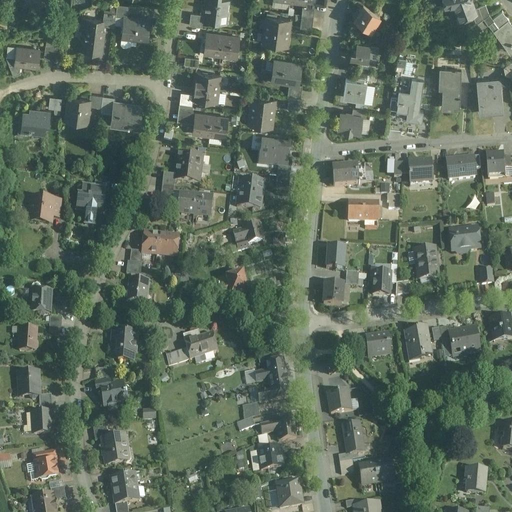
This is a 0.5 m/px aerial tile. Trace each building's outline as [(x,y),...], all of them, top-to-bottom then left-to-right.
[(40,0),(24,0),(33,14),(37,11),(36,9),(43,4),(40,0)] [(219,0),(205,0),(203,16),(203,20),(210,21),(210,23),(218,24),(219,15),(224,16),(228,13),(229,1),(220,0),(219,0)] [(443,0),(444,4),(455,2),(457,7),(455,7),(458,16),(472,10),(475,9),(473,4),(471,0),(443,0)] [(484,0),(473,4),(475,9),(472,10),(475,19),(489,10),(484,0)] [(314,4),(306,3),(303,3),(301,15),(313,16),(314,4)] [(377,14),(363,5),(354,19),(368,28),(377,14)] [(129,7),(117,6),(116,15),(115,18),(123,18),(127,19),(129,7)] [(511,21),(508,16),(508,15),(505,12),(502,8),(502,7),(492,14),(493,16),(498,22),(494,25),(511,49),(511,48),(511,21)] [(475,19),(471,23),(475,29),(493,16),(492,14),(489,10),(475,19)] [(116,15),(104,13),(102,25),(114,27),(115,18),(116,15)] [(203,16),(191,14),(189,26),(202,28),(203,20),(203,16)] [(290,19),(266,16),(265,30),(288,33),(290,19)] [(127,19),(123,18),(121,40),(148,43),(150,21),(127,19)] [(104,33),(85,30),(82,53),(102,56),(104,33)] [(288,33),(265,30),(263,44),(287,47),(288,33)] [(223,36),(206,34),(203,54),(220,56),(223,36)] [(240,38),(223,36),(220,56),(237,58),(240,38)] [(370,44),(356,41),(355,51),(350,50),(349,58),(367,61),(370,44)] [(378,45),(370,44),(367,61),(375,62),(378,45)] [(57,48),(45,47),(44,61),(55,62),(57,48)] [(39,52),(17,49),(16,58),(15,67),(17,67),(37,69),(39,52)] [(395,61),(403,62),(404,54),(395,53),(395,61)] [(16,58),(5,57),(13,79),(21,76),(20,73),(19,73),(20,70),(18,70),(17,67),(15,67),(16,58)] [(511,57),(503,63),(505,71),(511,68),(511,69),(511,57)] [(199,60),(185,58),(184,66),(198,68),(199,60)] [(299,64),(274,60),(274,61),(266,60),(265,69),(272,70),(271,75),(278,76),(277,82),(289,84),(296,85),(296,84),(297,78),(298,78),(299,77),(299,76),(300,75),(299,74),(299,73),(298,72),(299,64)] [(454,65),(439,65),(438,85),(442,85),(441,102),(459,103),(460,78),(461,66),(456,66),(456,65),(454,65)] [(469,66),(461,66),(460,78),(470,78),(469,66)] [(220,76),(196,73),(194,87),(218,90),(220,76)] [(364,77),(354,75),(353,79),(346,78),(344,86),(347,86),(345,94),(364,97),(366,81),(364,81),(364,77)] [(423,77),(411,75),(409,89),(421,91),(423,77)] [(500,75),(476,77),(477,91),(481,91),(482,107),(502,105),(500,75)] [(296,85),(289,84),(287,96),(288,96),(300,97),(302,85),(296,84),(296,85)] [(218,90),(194,87),(193,95),(193,101),(217,104),(218,90)] [(421,91),(409,89),(398,87),(397,95),(397,98),(408,100),(405,115),(421,118),(422,108),(418,107),(421,91)] [(193,95),(181,94),(179,106),(192,107),(193,101),(193,95)] [(102,98),(90,97),(89,102),(90,102),(89,109),(101,110),(102,98)] [(275,100),(252,97),(250,111),(273,114),(275,100)] [(408,100),(397,98),(397,102),(399,103),(397,114),(404,115),(405,115),(408,100)] [(89,102),(68,99),(65,124),(87,127),(89,109),(90,102),(89,102)] [(62,101),(50,100),(48,112),(54,112),(60,113),(62,101)] [(396,106),(391,106),(388,128),(402,130),(404,115),(397,114),(399,103),(397,102),(396,106)] [(123,105),(114,104),(112,116),(118,117),(119,114),(122,114),(123,105)] [(142,108),(123,105),(122,114),(119,114),(118,117),(112,116),(111,128),(139,132),(142,108)] [(370,110),(352,107),(351,114),(361,116),(369,118),(370,110)] [(273,114),(250,111),(249,125),(271,128),(273,114)] [(50,114),(36,112),(35,115),(23,114),(21,132),(29,132),(28,134),(29,134),(29,136),(44,137),(45,128),(48,128),(50,114)] [(351,114),(340,112),(338,128),(344,129),(344,131),(351,132),(352,130),(358,132),(361,116),(351,114)] [(212,117),(195,115),(192,135),(209,137),(212,117)] [(228,119),(212,117),(209,137),(226,139),(228,119)] [(290,142),(263,139),(260,163),(278,165),(287,166),(290,142)] [(202,155),(178,152),(177,166),(200,169),(202,155)] [(504,158),(496,159),(496,157),(485,158),(487,181),(506,179),(505,170),(505,167),(504,158)] [(472,159),(446,163),(448,181),(475,178),(474,171),(472,159)] [(431,162),(408,164),(409,176),(409,185),(410,188),(432,186),(432,184),(431,162)] [(287,166),(278,165),(277,177),(290,179),(291,166),(287,166)] [(402,165),(394,165),(393,179),(401,179),(401,177),(402,165)] [(200,169),(177,166),(176,174),(175,180),(199,182),(200,169)] [(365,166),(332,168),(333,187),(366,185),(365,166)] [(109,177),(96,175),(94,187),(103,188),(102,189),(106,190),(107,189),(109,177)] [(290,179),(277,177),(275,189),(288,191),(290,179)] [(264,181),(240,178),(238,192),(262,195),(264,181)] [(94,187),(82,185),(81,195),(78,194),(76,206),(87,207),(87,208),(87,212),(86,212),(84,223),(95,224),(96,213),(96,211),(103,212),(104,204),(102,201),(101,201),(102,189),(103,188),(94,187)] [(173,192),(161,190),(161,197),(172,198),(173,192)] [(196,194),(179,192),(177,212),(194,214),(196,194)] [(262,195),(238,192),(237,206),(260,209),(262,195)] [(213,196),(196,194),(194,214),(211,216),(213,196)] [(400,195),(387,195),(387,203),(388,203),(399,203),(400,195)] [(55,199),(31,196),(29,215),(31,215),(31,220),(48,223),(49,213),(53,214),(54,202),(55,199)] [(61,202),(54,202),(53,214),(59,214),(61,202)] [(378,203),(349,202),(348,221),(377,221),(378,203)] [(258,223),(243,227),(244,228),(233,231),(236,242),(230,244),(232,252),(249,248),(248,244),(262,240),(258,223)] [(476,229),(449,232),(451,252),(479,249),(476,229)] [(159,233),(145,232),(142,250),(142,252),(143,252),(157,253),(159,233)] [(178,236),(159,233),(157,253),(176,256),(178,236)] [(285,234),(273,233),(273,245),(285,246),(285,234)] [(345,249),(328,248),(326,270),(334,270),(334,271),(336,271),(336,270),(342,270),(342,271),(343,271),(345,249)] [(434,248),(415,250),(416,265),(436,263),(434,248)] [(142,250),(131,249),(130,261),(142,262),(143,254),(143,252),(142,252),(142,250)] [(130,261),(128,261),(126,273),(140,274),(142,262),(130,261)] [(436,263),(416,265),(418,280),(438,278),(436,263)] [(491,268),(480,270),(481,285),(493,283),(491,268)] [(242,271),(218,278),(220,284),(213,285),(217,298),(231,294),(247,290),(242,271)] [(390,273),(373,272),(372,294),(389,295),(390,273)] [(127,298),(146,301),(148,279),(130,277),(127,298)] [(408,281),(396,283),(395,295),(409,293),(408,281)] [(343,285),(325,283),(323,306),(332,306),(348,307),(350,287),(345,286),(343,286),(343,285)] [(39,288),(35,288),(34,289),(33,289),(32,299),(30,300),(30,306),(32,308),(31,310),(38,310),(38,312),(40,314),(43,314),(45,313),(46,311),(49,311),(51,290),(40,290),(39,288)] [(500,316),(490,318),(492,330),(488,331),(489,341),(511,337),(511,331),(510,321),(509,316),(500,318),(500,316)] [(61,323),(49,323),(49,331),(61,332),(61,323)] [(36,328),(20,327),(20,333),(18,335),(18,338),(20,340),(19,348),(35,349),(37,347),(37,342),(35,340),(36,328)] [(200,334),(198,328),(183,333),(187,346),(166,352),(169,362),(190,356),(195,355),(217,348),(212,331),(200,334)] [(423,328),(404,332),(408,359),(424,357),(424,353),(431,352),(429,339),(425,340),(423,328)] [(439,328),(431,329),(434,342),(441,341),(440,334),(439,328)] [(475,328),(449,332),(453,356),(479,351),(475,328)] [(127,332),(113,331),(111,350),(118,350),(118,358),(133,359),(133,351),(135,352),(137,331),(127,330),(127,332)] [(388,334),(366,337),(368,357),(390,354),(388,334)] [(358,338),(350,339),(352,353),(360,352),(358,338)] [(278,351),(265,354),(266,361),(279,359),(278,351)] [(279,359),(266,361),(267,368),(266,368),(266,369),(255,371),(256,381),(269,378),(270,383),(287,381),(283,358),(279,359)] [(339,360),(327,362),(329,374),(341,372),(339,360)] [(106,367),(96,368),(98,380),(108,378),(106,367)] [(38,371),(18,372),(18,386),(22,386),(22,395),(39,394),(39,393),(38,371)] [(98,380),(95,380),(96,391),(101,390),(111,389),(110,384),(109,378),(108,378),(98,380)] [(287,381),(270,383),(271,388),(258,390),(260,400),(289,396),(287,381)] [(123,382),(110,384),(111,389),(101,390),(102,398),(101,398),(100,400),(100,403),(102,405),(103,404),(104,405),(108,404),(109,408),(116,407),(115,401),(120,400),(122,402),(125,401),(127,398),(127,395),(125,394),(123,382)] [(347,390),(327,393),(331,414),(350,411),(347,390)] [(51,393),(39,393),(39,394),(40,405),(52,404),(51,393)] [(257,401),(242,403),(245,418),(252,415),(259,414),(257,401)] [(156,407),(143,408),(144,417),(156,417),(156,407)] [(39,412),(32,412),(33,433),(51,432),(50,412),(50,411),(39,412)] [(245,418),(237,420),(240,429),(255,424),(252,415),(245,418)] [(293,417),(260,422),(260,423),(262,432),(277,430),(279,440),(296,437),(293,417)] [(511,422),(500,422),(499,432),(504,433),(503,448),(511,448),(511,422)] [(359,423),(343,426),(347,453),(363,451),(359,423)] [(106,425),(93,427),(95,439),(101,438),(108,437),(106,425)] [(266,433),(258,434),(259,441),(268,440),(266,433)] [(108,437),(101,438),(102,446),(104,445),(106,456),(104,457),(105,465),(111,464),(112,464),(114,464),(115,463),(123,462),(125,464),(127,463),(129,459),(128,457),(126,455),(124,445),(126,444),(124,434),(108,437)] [(269,447),(258,449),(261,469),(283,466),(280,445),(269,447)] [(244,448),(236,452),(239,467),(247,466),(244,448)] [(55,450),(44,452),(45,460),(56,458),(57,458),(55,450)] [(0,461),(1,467),(12,465),(10,452),(0,453),(0,461)] [(56,458),(45,460),(44,452),(32,454),(33,462),(34,462),(36,474),(38,476),(39,479),(41,481),(47,480),(49,477),(58,476),(56,464),(57,464),(56,458)] [(392,460),(375,462),(378,482),(395,479),(392,460)] [(375,462),(358,465),(361,485),(378,482),(375,462)] [(486,469),(465,467),(464,481),(467,481),(466,491),(484,493),(486,469)] [(111,478),(113,491),(136,487),(134,474),(111,478)] [(299,480),(276,484),(280,507),(302,504),(299,480)] [(64,486),(50,488),(51,494),(52,494),(53,500),(66,498),(64,486)] [(136,487),(113,491),(115,504),(127,503),(138,501),(136,487)] [(51,494),(27,498),(27,500),(34,499),(36,511),(54,511),(53,500),(52,494),(51,494)] [(359,499),(345,501),(346,508),(354,506),(360,505),(359,499)] [(360,505),(354,506),(355,511),(379,511),(378,502),(360,505)] [(128,511),(127,503),(115,504),(115,511),(128,511)]
